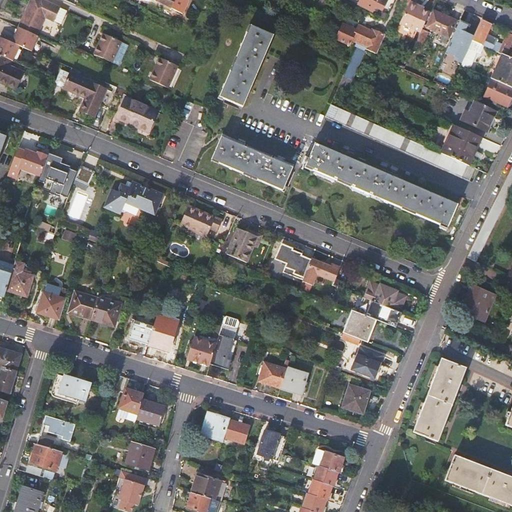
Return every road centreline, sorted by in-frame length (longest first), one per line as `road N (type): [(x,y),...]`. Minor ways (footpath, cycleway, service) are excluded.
road 1 (residential): [(0,107),(440,291)]
road 2 (residential): [(378,446),(187,386)]
road 3 (residential): [(511,145),(440,291)]
road 4 (residential): [(0,488),(44,339)]
road 5 (residential): [(187,386),(44,339)]
road 6 (residential): [(429,316),(378,446)]
road 7 (residential): [(158,511),(187,386)]
